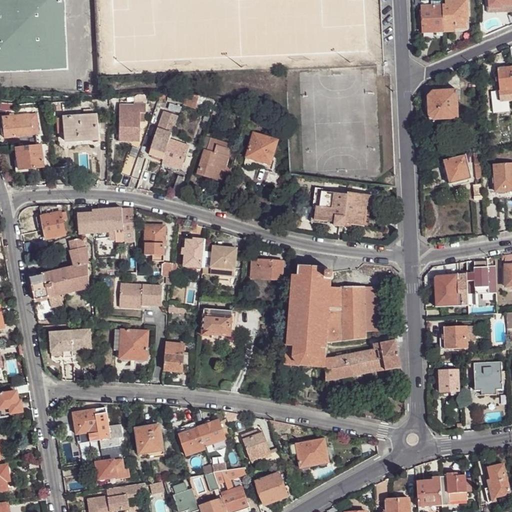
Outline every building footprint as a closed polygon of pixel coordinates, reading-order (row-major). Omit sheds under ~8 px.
[(0,0),(0,67),(61,65),(58,13),(57,0),(0,0)] [(432,0),(433,7),(422,7),(423,33),(434,33),(444,32),(443,7),(442,0),(432,0)] [(511,0),(488,0),(489,7),(489,8),(502,8),(502,6),(511,5),(511,0)] [(447,6),(443,7),(444,32),(454,32),(454,29),(466,29),(466,21),(468,21),(467,1),(446,1),(447,6)] [(501,96),(511,94),(511,67),(498,69),(501,96)] [(439,120),(448,119),(458,119),(457,90),(433,90),(428,95),(429,115),(434,120),(439,120)] [(502,103),(511,102),(511,94),(501,96),(502,103)] [(186,96),(184,103),(197,109),(200,99),(197,97),(186,96)] [(218,106),(200,99),(197,109),(214,115),(218,106)] [(147,113),(147,105),(120,105),(119,141),(140,141),(141,121),(141,113),(147,113)] [(223,107),(218,106),(214,115),(213,118),(219,120),(223,107)] [(233,115),(250,120),(251,116),(235,111),(233,115)] [(2,118),(2,121),(4,139),(32,137),(30,115),(13,117),(2,118)] [(65,116),(65,126),(66,141),(83,140),(83,136),(97,135),(96,115),(93,115),(84,115),(65,116)] [(162,163),(170,144),(178,120),(164,115),(148,158),(162,163)] [(250,120),(249,123),(270,130),(271,128),(272,123),(251,116),(250,120)] [(286,127),(272,123),(271,128),(284,132),(286,127)] [(247,158),(272,165),(274,157),(279,142),(255,135),(247,158)] [(213,142),(209,154),(215,156),(218,149),(229,152),(231,148),(213,142)] [(162,163),(161,166),(178,171),(186,176),(190,178),(198,154),(170,144),(162,163)] [(42,168),(40,146),(16,148),(18,170),(42,168)] [(218,149),(215,156),(228,161),(231,153),(229,152),(218,149)] [(132,177),(139,156),(130,153),(122,173),(132,177)] [(215,156),(209,154),(207,153),(198,175),(222,184),(225,177),(228,167),(230,161),(228,161),(215,156)] [(145,157),(139,155),(139,156),(132,177),(138,178),(145,157)] [(466,155),(444,160),(450,184),(472,178),(466,155)] [(274,166),(272,165),(247,158),(246,163),(246,166),(248,169),(251,170),(254,169),(256,166),(273,171),(274,168),(274,166)] [(496,186),(496,191),(511,190),(511,162),(494,164),(495,175),(495,178),(496,186)] [(225,177),(231,179),(234,169),(228,167),(225,177)] [(56,187),(70,186),(69,171),(54,172),(56,187)] [(184,194),(188,181),(184,179),(178,177),(173,189),(184,194)] [(483,194),(482,183),(478,183),(473,183),(475,195),(483,194)] [(313,205),(316,206),(320,206),(322,191),(315,190),(313,205)] [(334,223),(345,224),(365,227),(367,207),(372,207),(374,196),(348,192),(348,194),(322,191),(320,206),(316,206),(315,220),(334,223)] [(119,230),(123,229),(122,217),(122,209),(92,211),(93,213),(79,214),(80,235),(82,234),(86,234),(94,233),(98,233),(108,232),(115,232),(115,230),(119,230)] [(42,216),(36,218),(39,231),(44,230),(46,240),(66,235),(63,221),(67,220),(65,212),(61,213),(61,212),(42,216)] [(134,230),(133,216),(122,217),(123,229),(123,231),(134,230)] [(146,226),(145,256),(153,256),(152,261),(163,262),(165,227),(146,226)] [(87,238),(86,238),(83,238),(78,239),(71,242),(72,251),(71,251),(74,268),(29,278),(34,301),(48,298),(59,295),(90,288),(89,277),(87,247),(85,247),(83,242),(86,242),(87,241),(87,238)] [(204,254),(205,240),(194,239),(194,241),(187,240),(186,248),(185,256),(184,267),(202,269),(203,268),(204,254)] [(210,268),(210,276),(233,279),(236,250),(212,247),(212,254),(210,268)] [(132,257),(131,250),(127,251),(127,248),(123,248),(124,255),(121,255),(121,261),(126,261),(126,258),(132,257)] [(212,254),(204,254),(203,268),(210,268),(212,254)] [(282,281),(282,280),(283,263),(252,260),(251,279),(282,281)] [(466,281),(472,281),(473,294),(496,293),(495,265),(487,265),(487,261),(473,261),(474,273),(435,276),(433,278),(434,307),(467,306),(466,281)] [(171,278),(173,264),(166,263),(162,265),(162,277),(166,277),(171,278)] [(283,263),(282,280),(288,281),(290,263),(283,263)] [(294,346),(294,353),(293,357),(300,366),(312,367),(320,359),(320,358),(321,348),(327,349),(327,348),(328,343),(329,310),(340,311),(341,290),(340,290),(331,289),(331,281),(333,279),(334,274),(332,273),(327,273),(328,269),(298,267),(298,276),(293,276),(288,346),(294,346)] [(210,268),(203,268),(202,269),(202,276),(210,276),(210,268)] [(133,305),(142,306),(162,307),(163,287),(122,284),(120,301),(133,302),(133,305)] [(367,331),(365,287),(341,288),(340,290),(341,290),(340,311),(329,310),(328,343),(367,339),(367,331)] [(378,287),(365,287),(367,331),(380,331),(378,287)] [(59,295),(48,298),(50,309),(62,306),(59,295)] [(215,317),(232,318),(232,312),(204,309),(203,316),(208,316),(208,313),(216,313),(215,317)] [(231,337),(232,318),(215,317),(216,313),(208,313),(208,316),(203,316),(202,337),(209,337),(209,335),(231,337)] [(468,343),(467,326),(444,327),(445,334),(445,350),(468,349),(468,343)] [(72,331),(74,362),(81,361),(81,354),(80,351),(85,350),(92,350),(91,329),(72,331)] [(121,330),(120,352),(120,360),(131,360),(136,361),(147,362),(148,332),(121,330)] [(65,362),(74,362),(72,331),(50,332),(52,353),(64,352),(64,355),(65,362)] [(401,366),(396,339),(374,344),(375,349),(336,358),(327,359),(327,368),(326,381),(343,377),(353,375),(385,368),(385,370),(401,366)] [(166,343),(166,355),(183,356),(184,344),(166,343)] [(320,358),(327,359),(328,354),(328,348),(327,348),(327,349),(321,348),(320,358)] [(294,353),(285,352),(284,365),(300,366),(293,357),(294,353)] [(166,355),(164,372),(182,373),(183,356),(166,355)] [(327,368),(327,359),(320,358),(320,359),(312,367),(327,368)] [(482,391),(496,390),(502,390),(502,380),(505,379),(505,372),(501,372),(500,363),(474,364),(475,391),(482,391)] [(460,393),(459,371),(439,373),(440,394),(460,393)] [(355,382),(353,375),(343,377),(344,384),(345,384),(346,389),(355,387),(354,382),(355,382)] [(0,409),(9,408),(10,414),(22,413),(21,401),(17,402),(15,392),(0,393),(0,409)] [(0,417),(10,416),(10,414),(9,408),(0,409),(0,417)] [(73,413),(76,435),(89,433),(90,436),(91,442),(100,441),(103,461),(121,459),(118,439),(122,439),(120,426),(109,427),(107,414),(96,415),(95,410),(73,413)] [(206,426),(198,429),(204,447),(225,440),(219,422),(216,423),(211,424),(206,426)] [(291,426),(276,422),(278,431),(291,427),(291,426)] [(195,423),(186,426),(188,432),(198,429),(195,423)] [(146,433),(145,428),(136,429),(140,455),(149,454),(156,452),(164,451),(161,430),(156,431),(151,432),(146,433)] [(204,447),(198,429),(188,432),(179,436),(186,457),(205,450),(204,447)] [(267,456),(271,454),(270,451),(264,433),(257,436),(252,438),(251,434),(242,437),(251,462),(267,456)] [(85,436),(77,438),(78,444),(86,443),(85,436)] [(296,445),(298,459),(300,469),(302,469),(303,469),(305,470),(308,470),(310,467),(319,466),(322,467),(325,466),(327,464),(330,464),(325,439),(296,445)] [(267,456),(270,465),(284,463),(279,451),(271,454),(267,456)] [(122,460),(114,462),(116,472),(121,471),(123,470),(122,460)] [(116,472),(114,462),(114,461),(96,464),(99,481),(101,481),(114,479),(117,478),(116,472)] [(213,467),(214,473),(228,471),(227,465),(213,467)] [(495,498),(510,495),(503,465),(488,468),(491,481),(492,488),(489,488),(485,489),(488,503),(496,502),(495,498)] [(8,466),(3,467),(5,482),(2,483),(3,491),(8,490),(6,482),(10,481),(9,475),(9,474),(9,470),(8,466)] [(244,469),(236,470),(240,482),(248,480),(244,469)] [(121,471),(116,472),(117,478),(114,479),(114,483),(123,481),(121,471)] [(214,473),(214,474),(217,482),(228,480),(231,480),(228,471),(214,473)] [(214,474),(205,475),(211,492),(214,491),(219,489),(217,482),(214,474)] [(271,497),(284,493),(279,474),(255,481),(262,505),(273,502),(271,497)] [(447,475),(448,478),(441,478),(441,479),(443,507),(443,511),(447,511),(447,507),(450,507),(450,503),(468,502),(467,494),(467,490),(466,477),(458,478),(458,474),(447,475)] [(433,482),(417,483),(418,509),(443,507),(441,479),(433,479),(433,482)] [(228,480),(217,482),(219,489),(221,494),(231,490),(228,480)] [(151,495),(164,492),(162,482),(149,485),(151,495)] [(146,484),(146,483),(107,489),(108,497),(88,500),(89,511),(110,511),(129,509),(128,498),(140,496),(139,492),(147,490),(146,484)] [(173,487),(176,496),(188,492),(185,483),(173,487)] [(231,490),(221,494),(226,511),(236,511),(249,507),(242,486),(231,490)] [(196,511),(199,511),(192,490),(188,492),(176,496),(173,496),(179,511),(184,511),(186,511),(190,511),(189,511),(196,511)] [(286,498),(284,493),(271,497),(273,502),(286,498)] [(511,500),(510,495),(495,498),(496,502),(496,503),(511,500)] [(409,511),(409,497),(386,499),(387,510),(387,511),(409,511)] [(225,511),(221,499),(200,507),(202,511),(225,511)]
